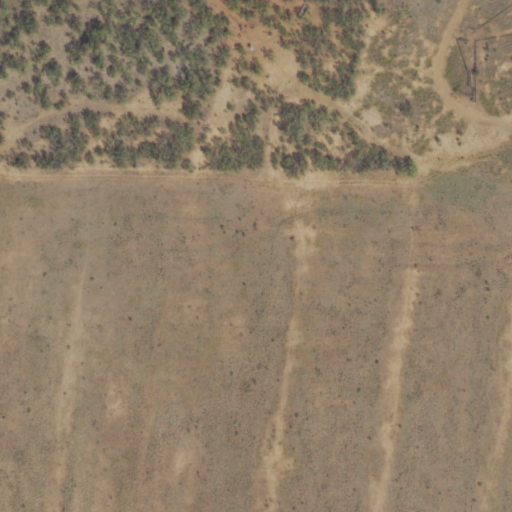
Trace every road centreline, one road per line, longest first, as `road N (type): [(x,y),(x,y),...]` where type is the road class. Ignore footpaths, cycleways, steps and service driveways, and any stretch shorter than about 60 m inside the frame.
road 1 (residential): [(148,0),(265,126),(234,152),(112,188),(0,183)]
road 2 (residential): [(511,184),(357,172),(265,126)]
